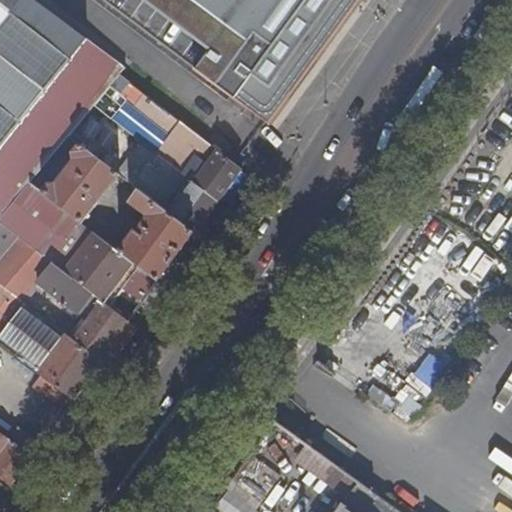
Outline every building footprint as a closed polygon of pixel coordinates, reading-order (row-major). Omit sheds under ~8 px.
[(0,0),(0,149),(88,39),(35,0),(0,0)] [(103,0),(271,126),(362,0),(103,0)] [(88,39),(0,149),(0,217),(29,183),(68,137),(94,107),(110,88),(120,76),(127,68),(88,39)] [(240,168),(120,76),(110,88),(171,135),(157,154),(195,184),(217,200),(240,168)] [(195,184),(157,154),(94,107),(68,137),(132,185),(142,193),(194,232),(217,200),(195,184)] [(118,175),(78,144),(70,153),(71,160),(53,183),(47,183),(39,192),(80,223),(118,175)] [(29,183),(0,217),(0,223),(106,306),(118,289),(137,304),(154,281),(118,252),(80,223),(39,192),(29,183)] [(142,193),(132,185),(122,197),(133,205),(142,193)] [(157,283),(194,232),(142,193),(133,205),(145,214),(148,214),(150,218),(145,224),(139,219),(137,223),(129,217),(117,232),(128,240),(118,252),(154,281),(157,283)] [(0,223),(0,285),(22,302),(37,284),(82,320),(68,336),(100,361),(128,323),(106,306),(0,223)] [(0,285),(0,344),(36,372),(45,361),(41,358),(48,349),(52,351),(66,335),(48,321),(22,302),(0,285)] [(360,359),(372,338),(359,331),(347,352),(360,359)] [(45,361),(36,372),(41,376),(72,400),(80,389),(100,361),(68,336),(66,335),(52,351),(48,349),(41,358),(45,361)] [(72,400),(41,376),(33,387),(65,410),(72,400)] [(0,483),(7,488),(31,455),(0,432),(0,483)] [(358,484),(305,445),(294,462),(346,500),(358,484)] [(279,477),(249,455),(224,489),(254,510),(279,477)] [(397,511),(358,484),(346,500),(338,511),(397,511)] [(7,488),(0,498),(0,511),(10,511),(20,499),(7,488)]
